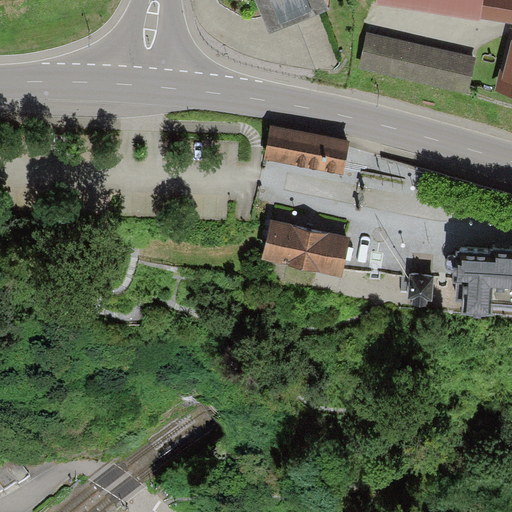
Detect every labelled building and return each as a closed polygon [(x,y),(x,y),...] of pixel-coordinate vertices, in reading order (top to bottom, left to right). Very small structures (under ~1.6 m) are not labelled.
[(253,0),(263,20),(322,0),(253,0)] [(383,0),(506,21),(509,0),(383,0)] [(511,25),(511,26),(494,88),(511,93),(511,25)] [(481,52),(373,26),(364,64),(472,90),(481,52)] [(352,137),(275,121),(269,154),(345,169),(352,137)] [(349,235),(272,218),(265,251),(341,269),(349,235)] [(511,247),(464,246),(464,253),(459,253),(458,269),(468,270),(467,298),(511,299),(511,247)] [(433,292),(432,273),(412,273),(413,292),(433,292)]
